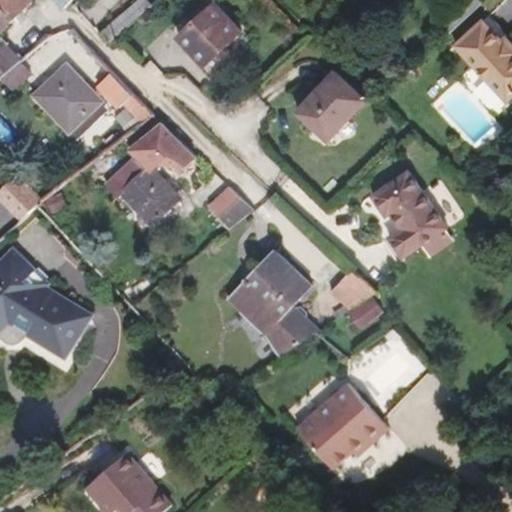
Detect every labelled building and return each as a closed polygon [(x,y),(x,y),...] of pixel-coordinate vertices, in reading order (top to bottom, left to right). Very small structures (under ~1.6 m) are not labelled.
[(0,0),(0,35),(34,3),(31,0),(0,0)] [(55,0),(65,10),(72,0),(55,0)] [(109,44),(116,38),(153,6),(147,0),(140,0),(109,28),(109,29),(101,35),(109,44)] [(445,40),(487,0),(467,0),(436,29),(445,40)] [(243,33),(216,3),(179,38),(189,48),(193,45),(210,63),(243,33)] [(484,20),(456,46),(509,102),(511,99),(511,42),(507,37),(503,40),(484,20)] [(383,42),(374,33),(365,41),(374,51),(383,43),(383,42)] [(23,60),(5,43),(0,47),(0,77),(1,79),(23,60)] [(193,45),(189,48),(206,67),(210,63),(193,45)] [(71,132),(102,102),(68,66),(37,96),(71,132)] [(145,124),(156,115),(135,94),(114,72),(100,86),(120,108),(125,103),(145,124)] [(367,101),(336,72),(298,112),(329,141),(367,101)] [(71,132),(78,139),(109,109),(102,102),(71,132)] [(198,157),(165,123),(133,148),(140,156),(107,186),(119,198),(125,193),(155,225),(181,201),(154,171),(162,164),(178,164),(182,169),(198,157)] [(445,230),(448,229),(410,171),(373,196),(387,217),(391,214),(401,229),(389,238),(403,259),(424,245),(431,255),(434,253),(452,240),(445,230)] [(0,198),(22,221),(40,206),(15,178),(0,192),(0,198)] [(255,209),(231,187),(210,206),(231,230),(255,209)] [(436,204),(447,224),(459,217),(448,197),(436,204)] [(14,250),(0,264),(0,336),(1,338),(5,342),(11,344),(16,345),(21,343),(25,339),(29,335),(57,352),(69,333),(78,338),(93,316),(46,287),(49,284),(46,281),(49,278),(39,268),(36,271),(14,250)] [(282,357),(316,334),(321,330),(294,306),(313,286),(276,250),(256,271),(260,274),(251,283),(248,279),(229,299),(245,313),(247,311),(269,331),(266,334),(282,357)] [(351,310),(378,292),(354,269),(332,292),(351,310)] [(260,274),(256,271),(248,279),(251,283),(260,274)] [(361,329),(387,309),(376,294),(349,314),(361,329)] [(66,358),(78,338),(69,333),(57,352),(66,358)] [(372,445),(391,428),(350,384),(300,429),(336,469),(356,451),(368,441),(372,445)] [(360,456),(372,445),(368,441),(356,451),(360,456)] [(126,511),(166,511),(173,506),(128,453),(88,488),(102,505),(112,496),(122,507),(126,511)] [(112,496),(102,505),(108,511),(115,511),(122,507),(112,496)]
